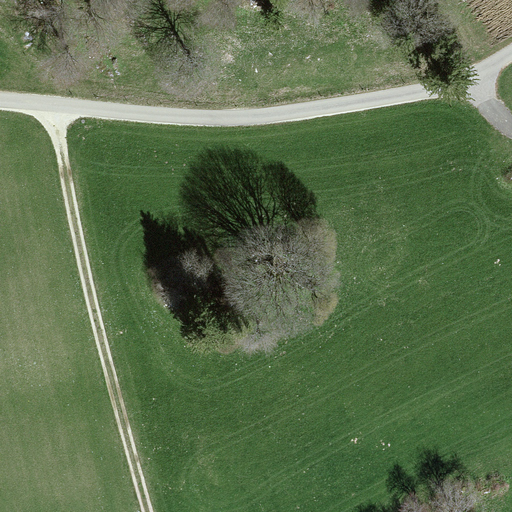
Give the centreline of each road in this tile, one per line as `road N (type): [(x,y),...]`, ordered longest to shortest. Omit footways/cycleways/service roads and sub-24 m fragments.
road 1 (unclassified): [(511,57),(476,83),(298,114),(0,105)]
road 2 (track): [(50,107),(102,348),(148,511)]
